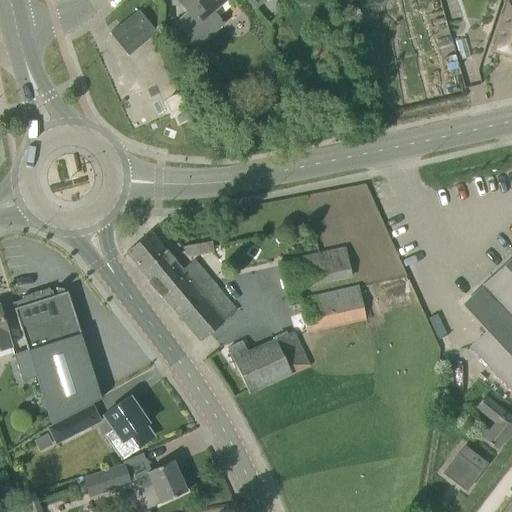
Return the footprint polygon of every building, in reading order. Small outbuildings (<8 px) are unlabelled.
[(225,0),(177,0),(188,12),(176,23),(196,45),(222,23),(212,11),(225,0)] [(248,0),(256,9),(266,0),(248,0)] [(511,3),(507,1),(491,51),(511,57),(511,3)] [(138,10),(109,33),(127,55),(156,32),(138,10)] [(208,93),(224,127),(247,116),(231,82),(208,93)] [(176,94),(162,100),(167,113),(181,107),(176,94)] [(125,252),(136,265),(141,260),(145,264),(164,248),(150,232),(125,252)] [(192,257),(214,253),(212,241),(183,246),(184,255),(192,257)] [(182,271),(164,248),(145,264),(141,260),(136,265),(149,280),(148,281),(168,305),(169,305),(200,342),(215,329),(235,313),(194,262),(182,271)] [(278,263),(284,291),(287,302),(299,300),(296,289),(351,277),(344,248),(278,263)] [(511,257),(461,305),(485,332),(471,345),(511,389),(511,257)] [(307,332),(365,319),(358,287),(299,300),(307,332)] [(43,429),(101,398),(92,367),(91,368),(67,292),(53,296),(51,290),(50,291),(49,288),(39,291),(40,294),(32,296),(31,293),(21,296),(22,299),(12,302),(39,387),(26,392),(40,436),(45,435),(43,429)] [(0,349),(11,346),(4,324),(0,309),(0,349)] [(248,393),(308,366),(296,338),(293,331),(248,352),(243,341),(228,347),(248,393)] [(26,350),(13,354),(21,381),(35,377),(26,350)] [(129,396),(103,414),(121,440),(113,446),(121,458),(153,436),(145,425),(147,423),(129,396)] [(475,407),(495,423),(483,438),(497,449),(511,430),(511,418),(484,396),(475,407)] [(59,421),(67,438),(101,421),(92,404),(59,421)] [(47,428),(55,444),(67,438),(59,421),(47,428)] [(39,451),(52,445),(47,434),(45,435),(40,436),(33,439),(39,451)] [(466,490),(485,464),(463,447),(444,473),(466,490)] [(172,460),(147,472),(147,473),(134,479),(140,491),(138,491),(146,509),(186,491),(172,460)] [(131,484),(124,464),(81,477),(89,497),(131,484)] [(21,496),(26,511),(40,511),(34,493),(21,496)]
